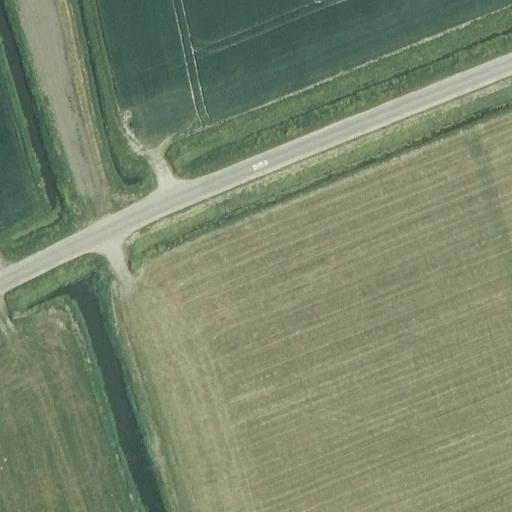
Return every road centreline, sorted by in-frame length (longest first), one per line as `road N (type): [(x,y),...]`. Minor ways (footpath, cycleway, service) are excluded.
road 1 (unclassified): [(0,284),(170,198),(511,63)]
road 2 (track): [(99,234),(53,0)]
